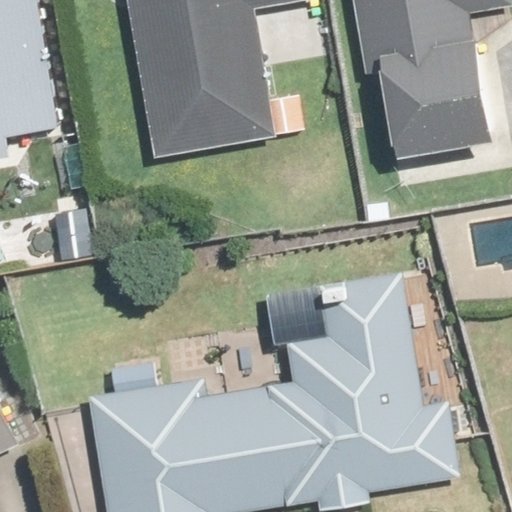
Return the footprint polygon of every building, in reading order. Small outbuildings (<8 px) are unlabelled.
[(41,0),(0,0),(0,157),(16,155),(13,137),(63,129),(41,0)] [(297,0),(121,0),(149,160),(268,140),(246,8),(297,0)] [(508,0),(346,0),(374,145),(382,144),(385,157),(485,138),(461,13),(509,4),(508,0)] [(201,377),(91,393),(108,511),(224,511),(225,511),(317,497),(320,507),(369,499),(367,489),(461,476),(450,400),(425,404),(405,271),(325,282),(333,333),(291,339),(297,379),(205,394),(201,377)] [(0,451),(17,443),(0,408),(0,451)]
